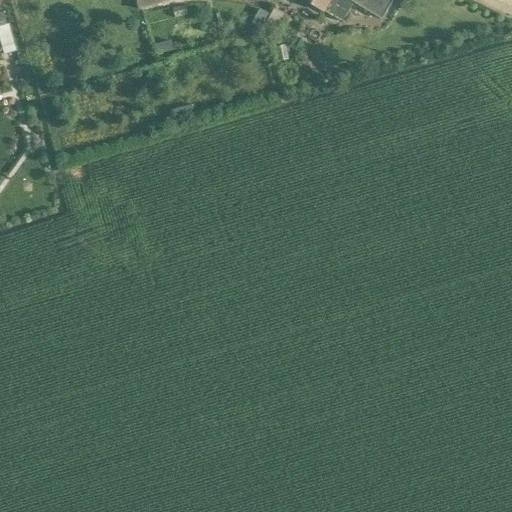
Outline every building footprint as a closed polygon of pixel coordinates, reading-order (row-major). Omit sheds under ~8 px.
[(135,0),(138,10),(172,0),(135,0)] [(304,0),(340,21),(352,2),(348,0),(304,0)] [(392,0),(353,0),(352,2),(380,20),(392,0)] [(187,15),(184,5),(171,8),(174,18),(187,15)] [(259,28),(267,14),(258,9),(250,23),(259,28)] [(283,15),(273,9),(261,29),(271,35),(283,15)] [(8,24),(0,26),(0,42),(3,54),(16,51),(8,24)] [(169,40),(152,45),(155,55),(172,51),(169,40)] [(285,45),(275,47),(278,61),(288,59),(285,45)] [(195,116),(192,104),(172,110),(175,122),(195,116)]
